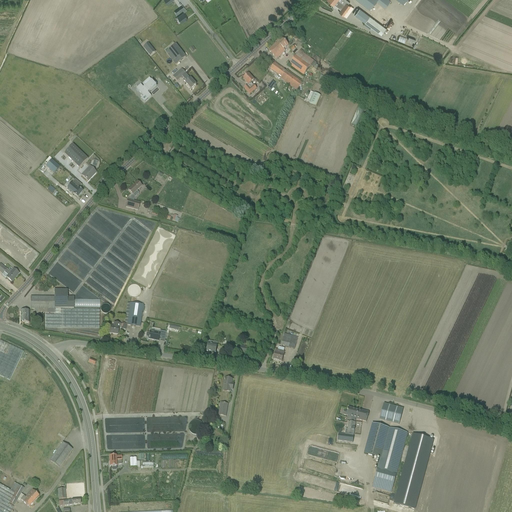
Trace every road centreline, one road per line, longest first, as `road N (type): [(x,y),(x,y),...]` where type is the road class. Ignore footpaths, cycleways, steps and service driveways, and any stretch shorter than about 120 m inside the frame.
road 1 (unclassified): [(511,432),(246,366),(76,343),(50,353)]
road 2 (tertiary): [(0,318),(97,192),(238,65)]
road 3 (secondary): [(97,511),(84,411),(50,353)]
